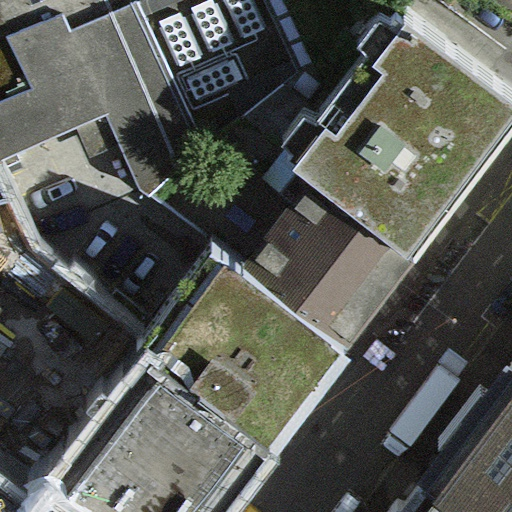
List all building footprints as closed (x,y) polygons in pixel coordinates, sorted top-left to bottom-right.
[(0,0),(0,21),(31,87),(0,100),(0,168),(15,162),(11,152),(101,112),(135,188),(140,191),(145,192),(241,114),(295,70),(263,0),(0,0)] [(511,95),(387,0),(263,0),(295,70),(241,114),(315,171),(410,244),(411,244),(424,227),(511,112),(511,95)] [(0,21),(0,100),(31,87),(0,21)] [(410,244),(315,171),(242,266),(338,339),(357,314),(410,244)] [(0,511),(205,511),(264,435),(101,309),(24,246),(0,194),(0,511)] [(338,339),(242,266),(217,246),(155,328),(112,294),(101,309),(264,435),(296,393),(338,339)] [(511,511),(511,359),(510,358),(466,417),(419,478),(470,511),(511,511)] [(470,511),(419,478),(419,477),(400,501),(393,498),(381,511),(470,511)]
